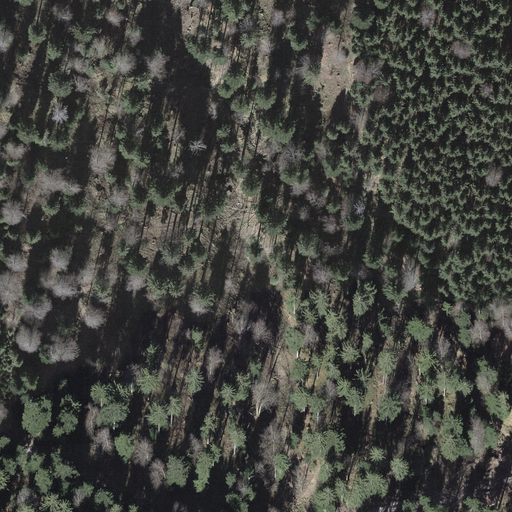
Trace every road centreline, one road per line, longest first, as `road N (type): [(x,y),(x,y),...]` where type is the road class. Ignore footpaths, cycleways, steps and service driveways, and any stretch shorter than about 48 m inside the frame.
road 1 (track): [(0,432),(84,479),(176,511)]
road 2 (track): [(393,511),(511,478)]
